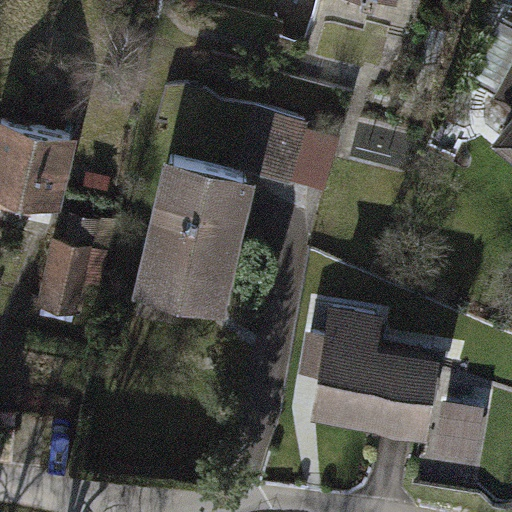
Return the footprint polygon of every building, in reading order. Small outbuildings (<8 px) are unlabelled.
[(511,72),(502,92),(511,100),(511,123),(502,136),(511,143),(511,72)] [(78,135),(0,118),(0,193),(63,207),(78,135)] [(255,173),(171,153),(138,292),(222,312),(255,173)] [(90,246),(56,238),(41,309),(75,316),(90,246)] [(385,314),(316,304),(300,417),(430,435),(442,351),(381,342),(385,314)] [(488,440),(497,381),(442,372),(433,431),(488,440)]
